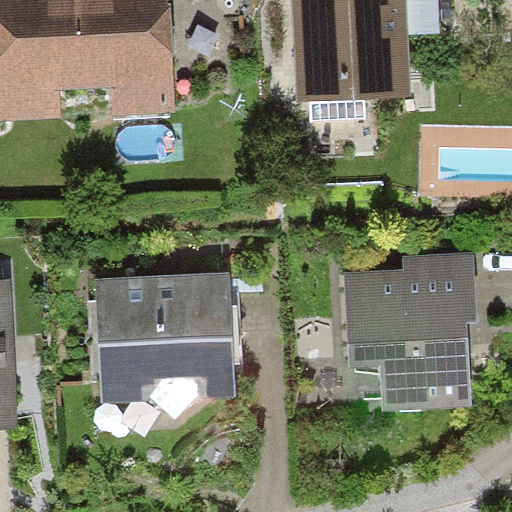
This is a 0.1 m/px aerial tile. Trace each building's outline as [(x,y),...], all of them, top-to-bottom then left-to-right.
[(90,0),(2,0),(8,122),(69,119),(68,94),(95,93),(90,0)] [(90,0),(95,93),(122,92),(123,117),(181,114),(175,0),(90,0)] [(284,0),(285,0),(295,0),(300,0),(305,106),(417,100),(414,38),(453,36),(451,0),(284,0)] [(411,277),(349,279),(353,372),(392,370),(395,423),(479,419),(471,259),(410,262),(411,277)] [(19,281),(0,281),(0,433),(26,433),(19,281)] [(247,281),(105,288),(110,404),(253,398),(247,281)]
